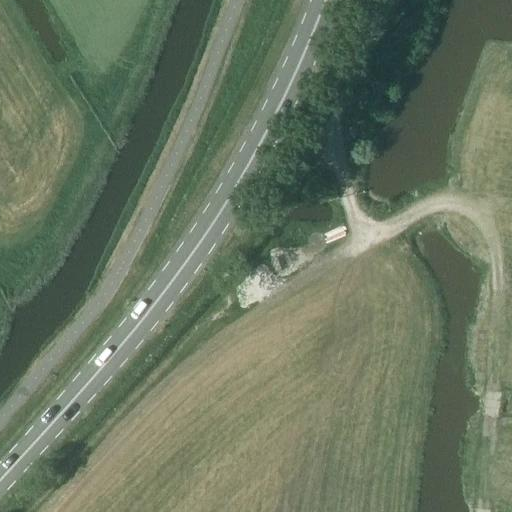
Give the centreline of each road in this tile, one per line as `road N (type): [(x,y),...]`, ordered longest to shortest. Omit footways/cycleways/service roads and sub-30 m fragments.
road 1 (primary): [(0,479),(121,346),(234,191),(325,0)]
road 2 (track): [(479,511),(498,291),(494,239),(474,209),(448,200),(365,242),(343,191)]
